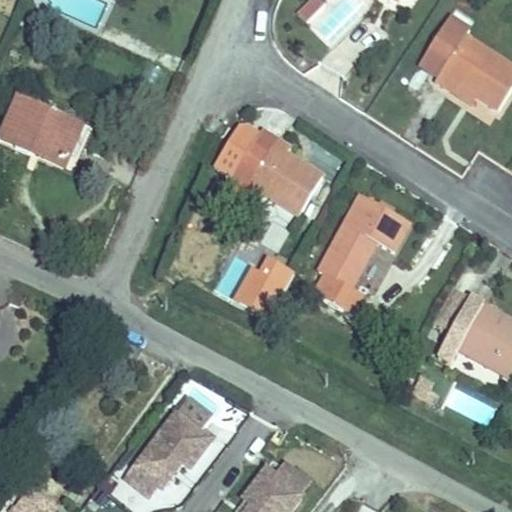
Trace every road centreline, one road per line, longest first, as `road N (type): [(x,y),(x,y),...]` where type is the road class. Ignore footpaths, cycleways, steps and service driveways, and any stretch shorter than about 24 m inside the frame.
road 1 (unclassified): [(492,511),(100,302)]
road 2 (residential): [(511,232),(220,42)]
road 3 (residential): [(100,302),(220,42)]
